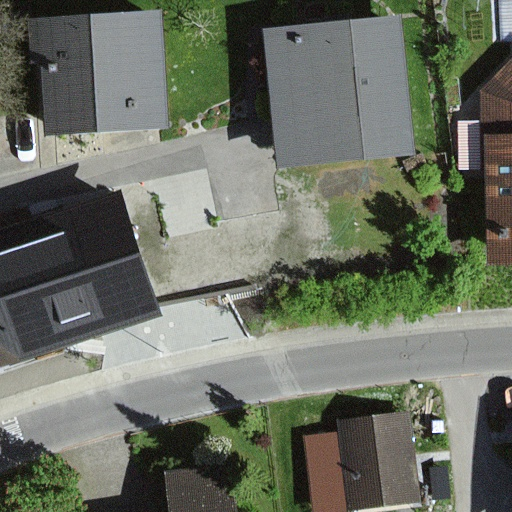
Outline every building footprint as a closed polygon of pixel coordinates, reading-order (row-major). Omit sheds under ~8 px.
[(163,11),(28,19),(31,65),(43,64),(47,136),(170,129),(163,11)] [(417,156),(403,16),(264,30),(279,171),(417,156)] [(511,62),(482,95),(482,124),(460,125),(461,172),(483,172),(485,268),(511,267),(511,62)] [(0,367),(107,332),(66,209),(0,230),(0,367)] [(421,503),(410,412),(338,421),(350,511),(421,503)] [(236,511),(232,467),(166,474),(170,511),(236,511)]
